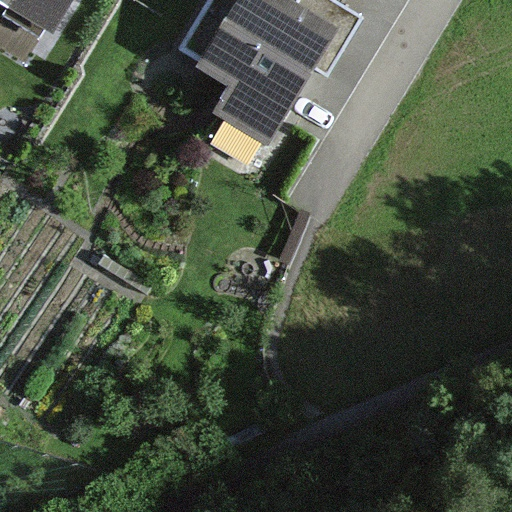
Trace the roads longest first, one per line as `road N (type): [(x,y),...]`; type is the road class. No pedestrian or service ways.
road 1 (track): [(169,511),(511,361)]
road 2 (residential): [(318,210),(439,0)]
